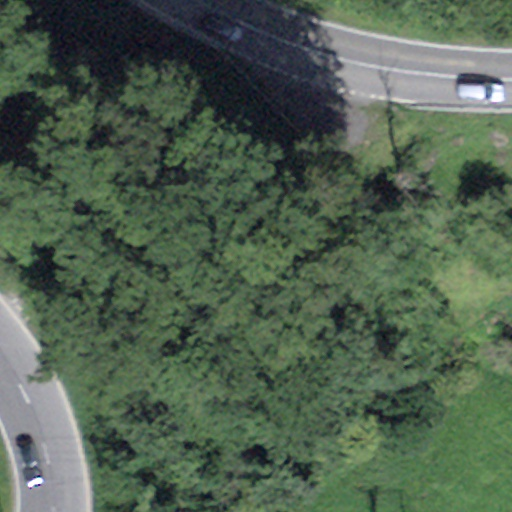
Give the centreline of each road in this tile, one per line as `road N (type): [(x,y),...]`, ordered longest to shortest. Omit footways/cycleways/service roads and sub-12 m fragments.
road 1 (secondary): [(511,78),(393,70),(324,54),(260,33),(200,0)]
road 2 (secondary): [(0,351),(44,443),(52,511)]
